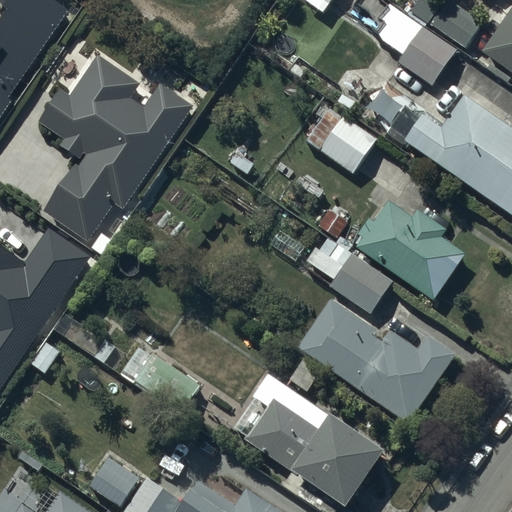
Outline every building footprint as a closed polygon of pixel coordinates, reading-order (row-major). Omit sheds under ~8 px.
[(0,125),(75,15),(52,0),(18,0),(0,26),(0,125)] [(339,0),(312,0),(310,3),(329,16),(339,0)] [(464,52),(393,4),(390,8),(378,0),(363,0),(352,16),(382,36),(379,40),(407,58),(403,64),(439,89),(464,52)] [(427,0),(416,17),(462,46),(475,28),(467,23),(470,18),(451,5),(447,12),(428,0),(427,0)] [(511,19),(488,57),(511,72),(511,19)] [(131,212),(197,108),(164,86),(149,110),(134,100),(144,85),(104,59),(78,100),(67,93),(44,128),(67,142),(64,147),(84,160),(51,212),(96,240),(112,215),(116,218),(123,207),(131,212)] [(370,92),(355,115),(385,135),(404,105),(383,92),(379,98),(370,92)] [(430,115),(411,144),(511,212),(511,128),(467,99),(448,127),(430,115)] [(383,145),(348,120),(325,153),(360,178),(383,145)] [(339,204),(323,228),(341,240),(357,217),(339,204)] [(366,235),(371,239),(362,252),(441,306),(475,258),(448,239),(452,234),(434,222),(430,227),(396,204),(381,226),(375,222),(366,235)] [(274,247),(280,251),(302,264),(312,247),(284,230),(274,247)] [(47,329),(97,259),(57,232),(29,270),(17,263),(20,259),(0,244),(0,395),(23,363),(31,369),(56,335),(47,329)] [(396,284),(332,241),(331,240),(323,253),(320,251),(312,263),(339,282),(335,288),(375,315),(396,284)] [(387,335),(335,303),(303,350),(416,427),(462,355),(432,337),(423,351),(394,332),(386,346),(382,343),(387,335)] [(205,386),(157,358),(141,386),(190,414),(205,386)] [(326,378),(306,364),(293,383),(313,396),(326,378)] [(388,453),(273,377),(256,402),(258,403),(239,432),(253,441),(251,444),(350,510),(388,453)] [(144,479),(110,459),(102,472),(107,474),(97,493),(126,510),(144,479)] [(283,511),(253,492),(243,507),(205,483),(190,505),(150,480),(129,511),(283,511)] [(95,511),(66,495),(56,511),(30,511),(27,510),(25,511),(95,511)]
